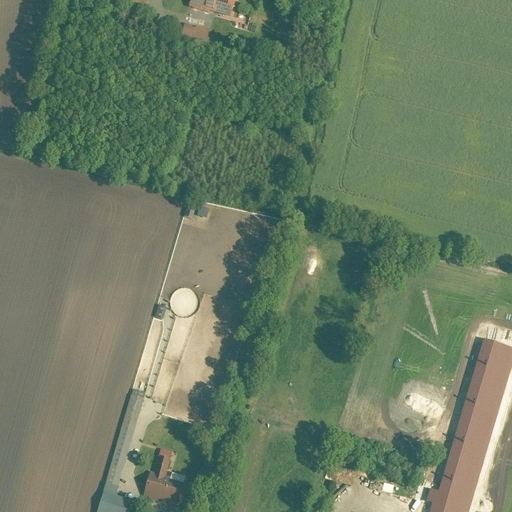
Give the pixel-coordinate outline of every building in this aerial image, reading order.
[(192,0),(190,9),(232,21),(237,0),(192,0)] [(197,32),(184,28),(182,36),(195,39),(197,32)] [(210,32),(199,29),(196,39),(207,42),(210,32)] [(155,318),(164,320),(167,309),(158,307),(155,318)] [(464,511),(511,360),(511,351),(486,344),(438,496),(431,494),(428,503),(437,506),(434,511),(464,511)] [(132,511),(135,504),(116,498),(146,395),(135,392),(98,511),(132,511)] [(151,474),(144,498),(177,507),(183,483),(167,478),(173,454),(161,451),(155,475),(151,474)]
